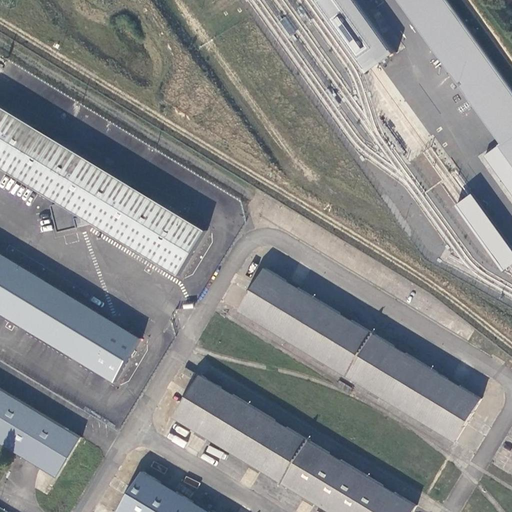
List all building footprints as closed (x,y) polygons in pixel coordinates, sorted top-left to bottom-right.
[(310,0),(364,73),(367,71),(370,68),(377,63),(396,50),(358,0),(310,0)] [(511,85),(450,0),(399,0),(502,143),(486,156),(511,193),(511,85)] [(208,231),(0,104),(0,167),(60,203),(52,205),(58,233),(79,229),(77,219),(83,217),(180,277),(208,231)] [(511,245),(473,193),(468,197),(466,200),(458,205),(505,272),(509,269),(511,266),(511,245)] [(141,340),(0,254),(0,312),(115,383),(141,340)] [(482,400),(267,269),(241,312),(456,443),(482,400)] [(414,511),(417,507),(202,376),(176,419),(329,511),(414,511)] [(0,389),(0,444),(57,479),(82,439),(0,389)] [(211,511),(144,471),(119,511),(211,511)]
